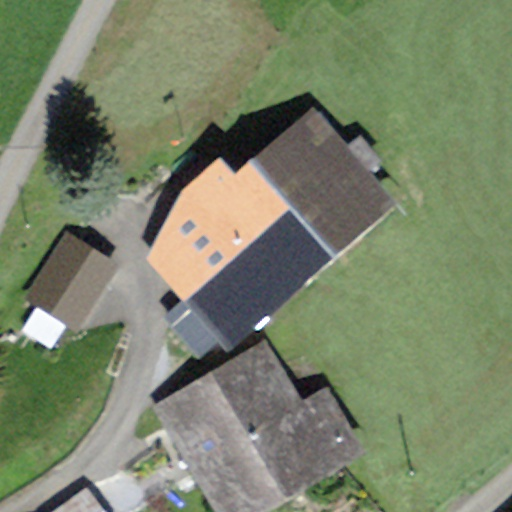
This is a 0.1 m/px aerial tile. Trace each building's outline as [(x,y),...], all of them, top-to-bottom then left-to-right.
[(240,193),(303,264),(375,200),(335,154),(336,154),(313,128),(240,193)] [(168,316),(201,354),(303,264),(240,193),(223,174),(179,213),(161,255),(195,292),(168,316)] [(74,325),(113,264),(72,238),(33,299),(74,325)] [(238,506),(348,440),(323,399),(291,418),(265,375),(277,369),(264,346),(174,400),(238,506)] [(90,511),(83,502),(68,511),(90,511)]
